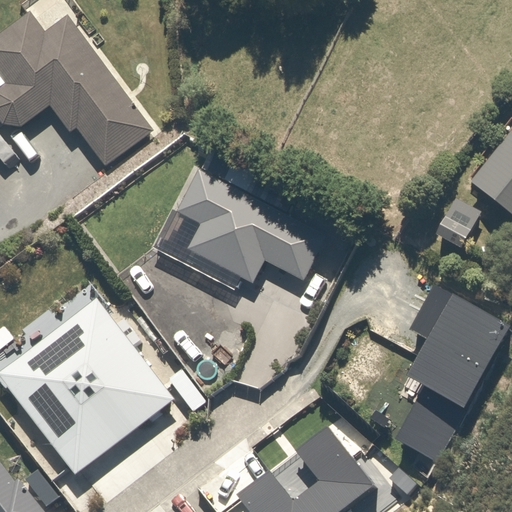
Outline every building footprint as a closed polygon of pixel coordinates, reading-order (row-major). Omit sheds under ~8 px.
[(156,131),(72,17),(49,34),(34,13),(0,38),(0,117),(6,126),(24,130),(54,108),(74,135),(81,131),(108,167),(156,131)] [(0,128),(0,158),(1,159),(16,146),(0,128)] [(511,137),(475,184),(511,213),(511,137)] [(330,239),(202,172),(180,214),(205,226),(191,251),(257,286),(269,263),(307,284),(330,239)] [(466,250),(485,214),(459,200),(440,237),(466,250)] [(414,382),(429,389),(400,442),(440,464),(469,410),(471,411),(511,337),(511,326),(439,287),(414,333),(435,345),(414,382)] [(101,300),(3,376),(80,477),(179,401),(101,300)] [(18,483),(0,459),(0,511),(46,511),(21,480),(18,483)]
